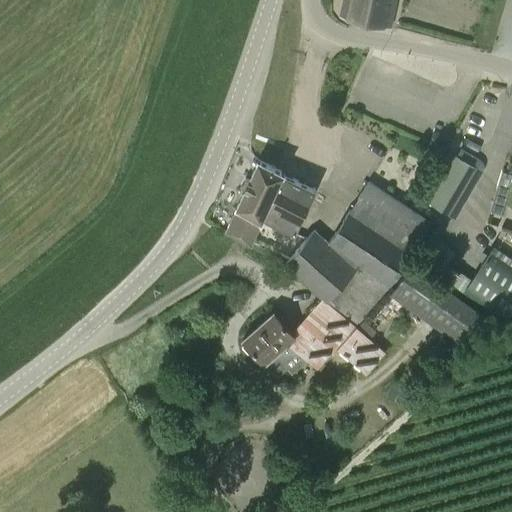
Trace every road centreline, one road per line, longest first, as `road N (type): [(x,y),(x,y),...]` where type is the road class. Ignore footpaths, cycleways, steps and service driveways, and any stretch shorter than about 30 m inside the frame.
road 1 (tertiary): [(0,400),(113,306),(175,239),(227,126),(271,0)]
road 2 (tertiary): [(511,70),(340,38),(318,24),(312,0)]
